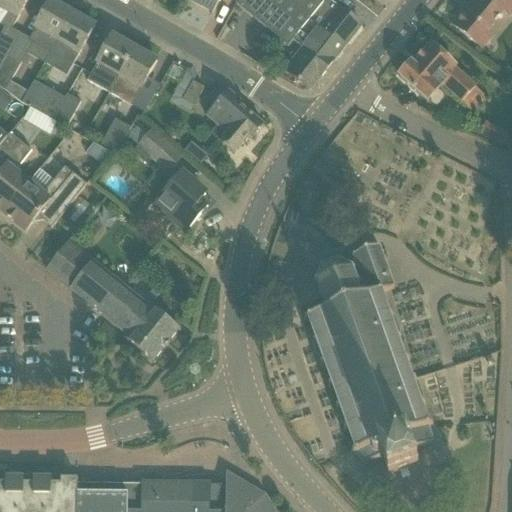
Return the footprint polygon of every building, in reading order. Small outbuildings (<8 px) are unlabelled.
[(1,0),(0,2),(0,8),(10,14),(2,26),(11,31),(29,0),(1,0)] [(211,13),(213,15),(220,0),(188,0),(201,8),(202,6),(212,11),(211,13)] [(240,0),(235,6),(289,49),(295,41),(308,27),(312,22),(309,19),(324,0),(240,0)] [(362,27),(329,1),(328,0),(324,0),(309,19),(312,22),(308,27),(319,37),(315,40),(338,58),(362,27)] [(453,27),(478,46),(506,13),(511,17),(511,0),(480,0),(474,8),(471,5),(453,27)] [(51,55),(75,16),(51,3),(28,42),(36,47),(51,55)] [(73,66),(96,28),(75,16),(45,66),(60,74),(66,62),(73,66)] [(319,37),(308,27),(295,41),(305,48),(285,73),(310,92),(319,81),(320,82),(336,62),(335,61),(338,58),(315,40),(319,37)] [(109,94),(136,51),(113,38),(87,83),(109,94)] [(438,107),(440,105),(445,100),(445,97),(439,92),(444,87),(472,112),(486,97),(456,71),(457,69),(431,46),(413,65),(412,64),(399,79),(427,104),(429,102),(435,107),(438,107)] [(137,98),(157,63),(136,51),(109,94),(124,102),(129,93),(137,98)] [(22,65),(7,56),(0,67),(0,88),(6,92),(23,103),(29,94),(19,89),(11,84),(22,65)] [(260,66),(267,71),(273,62),(265,57),(260,66)] [(36,83),(29,94),(23,103),(24,103),(23,105),(35,112),(46,118),(54,122),(66,100),(36,83)] [(193,84),(183,102),(194,108),(205,90),(193,84)] [(219,85),(206,100),(215,108),(206,119),(218,129),(211,136),(220,143),(219,144),(234,156),(249,139),(252,141),(264,127),(239,106),(241,103),(219,85)] [(68,97),(66,100),(54,122),(67,130),(81,104),(68,97)] [(28,125),(39,131),(46,118),(35,112),(28,125)] [(116,158),(132,130),(116,121),(100,149),(116,158)] [(490,142),(502,148),(509,135),(497,129),(490,142)] [(185,157),(166,141),(153,130),(137,148),(169,176),(185,157)] [(166,141),(172,146),(177,140),(171,135),(166,141)] [(8,139),(0,148),(0,212),(4,216),(28,185),(18,177),(21,173),(20,168),(31,154),(9,136),(8,139)] [(186,154),(203,164),(208,155),(191,145),(186,154)] [(63,169),(54,182),(41,171),(29,186),(28,185),(4,216),(26,234),(38,220),(52,231),(85,187),(63,169)] [(156,208),(186,235),(208,208),(201,202),(205,196),(183,177),(156,208)] [(154,364),(180,331),(95,260),(93,262),(71,244),(46,271),(129,338),(126,342),(154,364)] [(394,290),(383,258),(379,248),(353,257),(358,270),(357,271),(355,270),(353,271),(341,268),(341,263),(337,263),(337,268),(326,272),(323,268),(320,270),(323,274),(318,285),(314,285),(313,288),(319,288),(323,299),(318,301),(319,304),(324,302),(327,313),(304,321),(305,324),(309,323),(316,342),(312,344),(321,368),(325,367),(332,386),(328,387),(329,390),(333,388),(340,407),(335,409),(337,411),(341,410),(348,429),(343,430),(345,433),(349,432),(356,451),(351,453),(352,456),(358,454),(362,466),(382,459),(388,476),(419,465),(414,451),(434,443),(428,428),(434,426),(432,423),(428,425),(421,406),(426,404),(417,379),(412,381),(406,363),(410,361),(409,358),(404,359),(398,341),(402,339),(393,314),(389,316),(381,295),(394,290)] [(271,511),(265,500),(228,478),(228,479),(228,487),(79,485),(79,511),(271,511)] [(0,511),(79,511),(79,485),(78,485),(78,480),(61,480),(61,486),(51,485),(51,480),(33,480),(33,485),(24,485),(24,480),(6,479),(6,485),(0,484),(0,511)]
